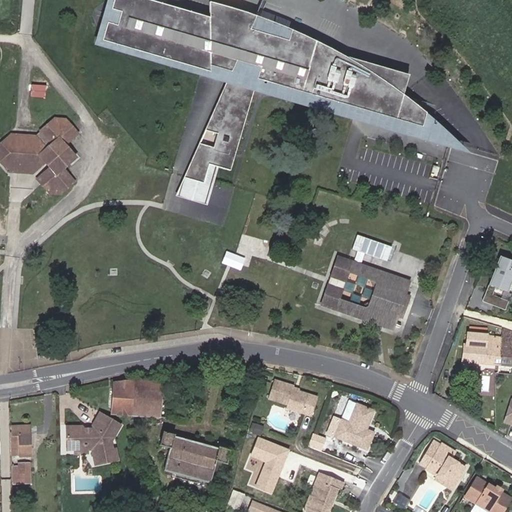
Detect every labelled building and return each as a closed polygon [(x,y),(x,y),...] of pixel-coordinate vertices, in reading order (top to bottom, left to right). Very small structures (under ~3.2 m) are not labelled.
[(213,15),(162,0),(115,0),(114,6),(124,9),(120,22),(110,19),(104,37),(213,70),(213,63),(234,70),(222,96),(232,100),(231,105),(220,100),(186,176),(207,182),(212,163),(233,169),(258,84),(303,97),(305,91),(310,92),(308,98),(412,128),(413,125),(431,131),(430,134),(463,143),(449,129),(418,102),(404,97),(412,71),(402,69),(394,68),(385,66),(378,64),(374,63),(367,62),(363,61),(360,60),(357,59),(330,44),(325,61),(315,58),(319,39),(294,28),(292,39),(291,39),(253,27),(251,47),(206,33),(206,27),(206,26),(213,28),(213,15)] [(251,47),(253,27),(291,39),(292,39),(294,28),(288,25),(271,18),(252,12),(232,6),(213,1),(213,15),(213,28),(206,27),(206,33),(251,47)] [(34,139),(10,137),(0,145),(0,165),(6,172),(32,175),(44,164),(49,170),(35,182),(49,198),(57,199),(73,186),(61,171),(68,166),(69,155),(62,148),(77,137),(64,122),(53,121),(39,133),(50,146),(44,151),(34,139)] [(390,261),(395,247),(356,234),(351,248),(390,261)] [(502,253),(511,257),(511,250),(505,247),(502,253)] [(511,276),(511,257),(502,253),(495,269),(511,276)] [(411,297),(407,295),(411,282),(339,258),(323,306),(337,311),(395,330),(400,317),(405,301),(409,303),(411,297)] [(409,303),(405,301),(400,317),(404,318),(409,303)] [(511,332),(502,329),(502,336),(499,365),(511,366),(511,332)] [(499,365),(502,336),(487,335),(469,333),(467,333),(465,345),(463,344),(461,362),(499,365)] [(111,414),(128,415),(131,381),(131,377),(113,383),(111,414)] [(131,381),(128,415),(159,417),(161,379),(131,377),(131,381)] [(313,399),(289,390),(289,386),(270,380),(265,399),(283,406),(283,409),(307,417),(313,399)] [(370,433),(364,430),(371,412),(363,409),(344,401),(337,420),(330,437),(364,451),(370,433)] [(82,429),(67,428),(65,452),(74,452),(80,447),(85,447),(85,453),(93,454),(97,469),(118,464),(118,458),(116,451),(113,452),(111,444),(120,427),(99,415),(91,430),(88,432),(88,435),(84,435),(84,432),(82,429)] [(262,428),(254,425),(251,434),(258,437),(262,428)] [(11,428),(12,456),(12,458),(31,458),(31,434),(30,428),(11,428)] [(215,461),(225,464),(229,452),(229,450),(218,446),(217,449),(209,446),(210,443),(205,442),(207,436),(199,434),(197,440),(193,439),(192,442),(173,437),(174,434),(163,431),(160,446),(169,448),(163,471),(175,475),(196,481),(209,484),(213,471),(215,461)] [(248,444),(245,453),(256,457),(259,448),(248,444)] [(438,481),(435,484),(446,491),(460,469),(446,460),(450,454),(437,446),(421,470),(432,478),(438,481)] [(84,457),(85,453),(85,447),(80,447),(74,452),(74,456),(84,457)] [(223,473),(225,464),(215,461),(213,471),(223,473)] [(28,474),(28,463),(18,463),(19,485),(27,484),(27,474),(28,474)] [(331,500),(335,491),(337,492),(340,485),(315,474),(299,510),(303,511),(325,511),(328,505),(326,503),(328,499),(331,500)] [(196,481),(175,475),(174,479),(195,485),(196,481)] [(473,495),(479,484),(472,480),(466,491),(473,495)] [(490,490),(479,484),(473,495),(466,491),(461,499),(483,511),(497,511),(505,499),(495,493),(490,490)] [(234,509),(238,497),(229,494),(225,505),(234,509)]
